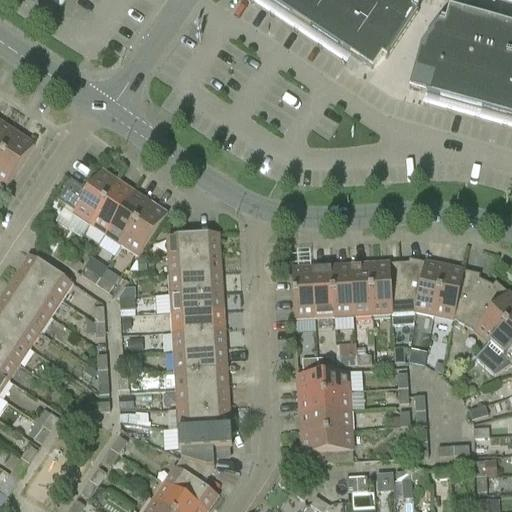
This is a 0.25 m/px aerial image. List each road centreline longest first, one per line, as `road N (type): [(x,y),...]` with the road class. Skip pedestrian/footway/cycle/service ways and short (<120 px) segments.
road 1 (residential): [(237,511),(267,453),(257,209)]
road 2 (residential): [(511,232),(446,216),(303,219),(257,209)]
road 3 (residential): [(257,209),(110,115)]
road 4 (residential): [(0,245),(93,104)]
road 5 (unclassified): [(184,0),(110,115)]
